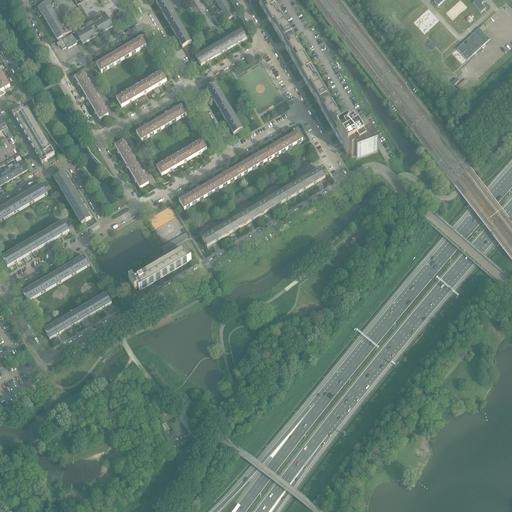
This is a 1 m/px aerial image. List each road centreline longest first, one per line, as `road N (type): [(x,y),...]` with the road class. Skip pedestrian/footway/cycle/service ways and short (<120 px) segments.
road 1 (residential): [(345,181),(53,355),(36,349),(1,289)]
road 2 (motorway): [(511,179),(319,406)]
road 3 (motorway): [(323,430),(511,206)]
road 4 (residential): [(0,198),(66,158),(107,226)]
road 5 (motorway): [(319,406),(215,511)]
road 6 (motorway): [(319,406),(238,511)]
road 7 (residential): [(1,289),(107,226)]
